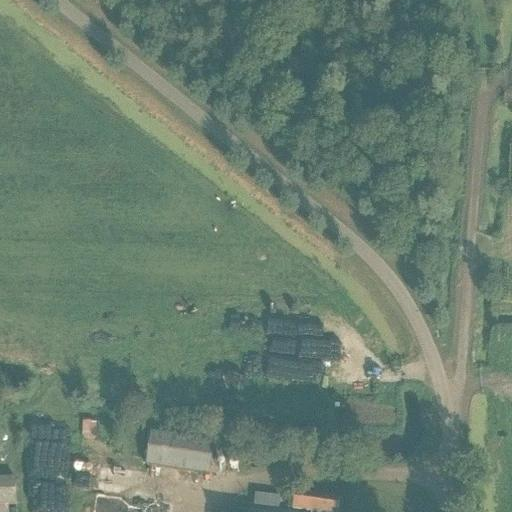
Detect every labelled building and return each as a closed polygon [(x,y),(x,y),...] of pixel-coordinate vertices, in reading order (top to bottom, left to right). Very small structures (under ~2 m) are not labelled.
[(310,311),(287,310),(287,319),(310,319),(310,311)] [(242,363),(241,344),(286,341),(284,318),(211,323),(212,332),(201,332),(203,365),(242,363)] [(76,418),(76,431),(90,431),(91,419),(76,418)] [(213,442),(150,433),(145,466),(208,475),(213,442)] [(0,504),(15,504),(15,478),(0,478),(0,504)] [(337,511),(340,499),(294,493),(292,509),(314,511),(337,511)] [(280,497),(254,494),(253,506),(278,510),(280,497)]
